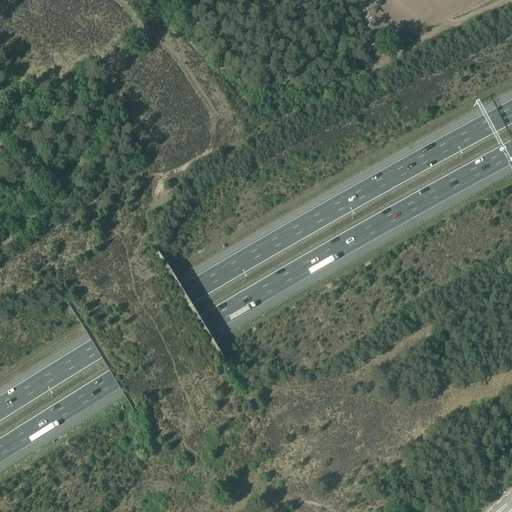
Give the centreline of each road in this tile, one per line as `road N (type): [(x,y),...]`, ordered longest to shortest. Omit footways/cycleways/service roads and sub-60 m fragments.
road 1 (motorway): [(0,452),(221,314),(511,152)]
road 2 (motorway): [(511,112),(317,218),(0,410)]
